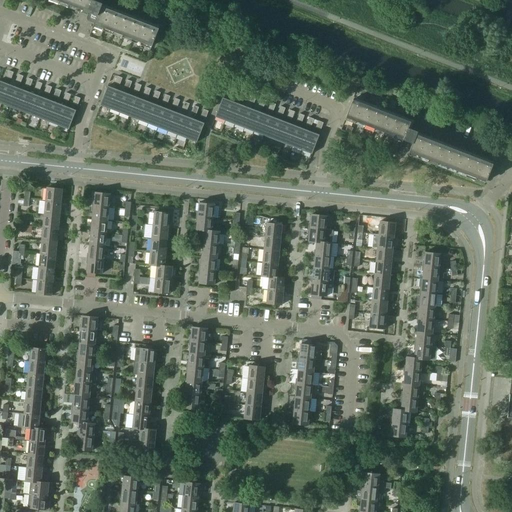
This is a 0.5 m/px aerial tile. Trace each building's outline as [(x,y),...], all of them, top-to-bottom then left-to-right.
[(57,0),(90,13),(89,17),(91,21),(95,23),(94,24),(95,24),(152,46),(159,28),(102,6),(104,0),(57,0)] [(0,101),(2,103),(9,85),(0,81),(0,101)] [(2,103),(12,106),(18,88),(9,85),(2,103)] [(101,104),(111,108),(118,90),(108,87),(108,86),(101,104),(101,105),(101,104)] [(12,106),(21,110),(28,92),(18,88),(12,106)] [(111,108),(120,112),(127,94),(118,90),(111,108)] [(21,110),(31,114),(38,96),(28,92),(21,110)] [(120,112),(130,115),(137,98),(127,94),(120,112)] [(31,114),(40,117),(47,100),(38,96),(31,114)] [(130,115),(139,119),(146,101),(137,98),(130,115)] [(216,116),(226,120),(232,102),(223,98),(216,116)] [(354,100),(353,99),(346,117),(347,118),(347,117),(403,139),(401,146),(410,150),(409,152),(486,182),(493,164),(417,134),(418,132),(409,128),(411,122),(410,121),(410,122),(354,100)] [(40,117),(50,121),(57,103),(47,100),(40,117)] [(139,119),(149,123),(156,105),(146,101),(139,119)] [(226,120),(235,123),(242,106),(232,102),(226,120)] [(50,121),(59,125),(66,107),(57,103),(50,121)] [(149,123),(159,126),(165,109),(156,105),(149,123)] [(235,123),(245,127),(252,109),(242,106),(235,123)] [(66,107),(59,125),(69,128),(69,129),(76,111),(75,110),(66,107)] [(159,126),(168,130),(175,112),(165,109),(159,126)] [(245,127),(254,131),(261,113),(252,109),(245,127)] [(168,130),(178,134),(185,116),(175,112),(168,130)] [(254,131),(264,134),(271,117),(261,113),(254,131)] [(178,134),(187,138),(194,120),(185,116),(178,134)] [(264,134),(274,138),(280,120),(271,117),(264,134)] [(194,120),(187,138),(197,141),(204,123),(203,123),(194,120)] [(274,138),(283,142),(290,124),(280,120),(274,138)] [(283,142),(293,146),(300,128),(290,124),(283,142)] [(293,146),(302,149),(309,132),(300,128),(293,146)] [(309,132),(302,149),(312,153),(319,135),(318,135),(309,132)] [(47,187),(46,201),(62,202),(63,189),(47,187)] [(95,192),(94,206),(109,207),(111,194),(95,192)] [(46,201),(45,214),(60,216),(62,202),(46,201)] [(199,203),(198,216),(213,218),(215,204),(199,203)] [(94,206),(92,219),(108,220),(109,207),(94,206)] [(155,211),(153,225),(169,227),(169,222),(172,222),(174,209),(163,208),(162,212),(155,211)] [(45,214),(43,227),(59,229),(60,216),(45,214)] [(311,214),(310,228),(326,229),(327,216),(311,214)] [(198,216),(197,229),(220,232),(220,231),(212,230),(213,218),(198,216)] [(92,219),(91,232),(107,233),(108,220),(92,219)] [(380,221),(379,235),(394,236),(396,222),(380,221)] [(267,223),(265,236),(281,238),(282,224),(267,223)] [(153,225),(152,238),(167,240),(169,227),(153,225)] [(43,227),(42,240),(57,242),(59,229),(43,227)] [(309,241),(317,242),(324,242),(326,229),(310,228),(309,241)] [(205,231),(203,243),(219,245),(220,232),(197,229),(197,230),(205,231)] [(91,232),(90,245),(105,247),(107,233),(91,232)] [(379,235),(375,234),(373,247),(377,248),(393,249),(394,236),(379,235)] [(265,236),(264,249),(280,251),(281,238),(265,236)] [(152,238),(150,251),(166,253),(167,240),(152,238)] [(42,240),(41,253),(56,255),(57,242),(42,240)] [(317,242),(315,255),(331,256),(337,257),(338,244),(332,243),(324,242),(317,242)] [(203,243),(202,256),(217,258),(219,245),(203,243)] [(90,245),(88,258),(104,260),(105,247),(90,245)] [(377,248),(376,261),(392,262),(393,249),(377,248)] [(264,249),(263,263),(278,264),(280,251),(264,249)] [(149,265),(157,266),(157,265),(165,266),(165,265),(166,253),(150,251),(149,265)] [(425,252),(424,266),(439,267),(441,254),(425,252)] [(41,253),(39,267),(55,268),(56,255),(41,253)] [(315,255),(314,268),(330,269),(331,256),(315,255)] [(202,256),(201,269),(216,271),(217,258),(202,256)] [(104,260),(88,258),(87,272),(103,273),(104,260)] [(376,261),(375,274),(390,276),(392,262),(376,261)] [(261,276),(269,277),(269,276),(277,277),(280,277),(281,269),(278,269),(278,264),(263,263),(261,276)] [(157,266),(156,278),(171,280),(173,266),(165,265),(165,266),(157,265),(157,266)] [(424,266),(423,279),(438,280),(443,281),(444,268),(439,267),(424,266)] [(39,267),(38,280),(53,281),(55,268),(39,267)] [(330,269),(314,268),(313,281),(328,282),(333,283),(334,270),(330,269)] [(216,271),(201,269),(199,283),(215,285),(216,271)] [(18,270),(17,278),(22,278),(28,279),(29,273),(22,272),(23,271),(18,270)] [(375,274),(373,287),(389,289),(390,276),(375,274)] [(269,277),(268,290),(284,291),(285,277),(280,277),(277,277),(269,276),(269,277)] [(171,280),(156,278),(154,292),(170,293),(171,280)] [(420,278),(419,287),(422,287),(421,292),(437,294),(438,280),(423,279),(420,278)] [(53,281),(38,280),(37,293),(52,295),(53,281)] [(311,294),(311,299),(321,300),(322,296),(327,296),(328,282),(313,281),(311,294)] [(373,287),(372,300),(388,302),(391,302),(391,294),(388,294),(389,289),(373,287)] [(284,291),(268,290),(267,303),(282,305),(284,291)] [(420,305),(435,307),(437,294),(421,292),(421,297),(418,296),(417,305),(420,305)] [(372,300),(371,314),(386,315),(388,302),(372,300)] [(420,305),(419,318),(434,320),(435,307),(420,305)] [(386,315),(371,314),(369,327),(385,329),(386,315)] [(83,315),(81,329),(97,331),(98,317),(83,315)] [(419,318),(417,332),(433,333),(434,320),(419,318)] [(192,327),(191,340),(206,342),(208,328),(192,327)] [(81,329),(80,342),(95,344),(97,331),(81,329)] [(417,332),(416,345),(431,346),(433,333),(417,332)] [(191,340),(189,353),(205,355),(206,342),(191,340)] [(301,344),(300,357),(315,359),(321,359),(322,351),(316,351),(316,345),(310,345),(311,340),(303,340),(303,344),(301,344)] [(80,342),(79,355),(94,357),(95,344),(80,342)] [(431,346),(416,345),(415,357),(414,358),(422,359),(430,360),(430,359),(435,360),(436,347),(431,346)] [(31,347),(30,361),(45,362),(47,349),(31,347)] [(136,347),(134,361),(155,363),(156,349),(136,347)] [(189,353),(188,366),(204,368),(205,355),(189,353)] [(79,355),(77,369),(93,370),(94,357),(79,355)] [(407,356),(405,370),(421,372),(422,359),(414,358),(415,357),(407,356)] [(300,357),(298,370),(314,372),(315,359),(300,357)] [(30,361),(28,374),(44,376),(45,362),(30,361)] [(155,363),(134,361),(133,374),(138,375),(154,376),(155,363)] [(250,365),(248,379),(264,380),(265,367),(250,365)] [(188,366),(187,380),(202,381),(204,368),(188,366)] [(77,369),(74,368),(73,376),(76,377),(76,382),(91,383),(96,384),(98,371),(93,370),(77,369)] [(298,370),(297,383),(312,385),(318,386),(320,373),(314,372),(298,370)] [(405,370),(404,383),(419,385),(421,372),(405,370)] [(28,374),(27,387),(43,389),(44,376),(28,374)] [(138,375),(137,388),(152,389),(154,376),(138,375)] [(502,460),(501,460),(511,461),(511,379),(511,380),(511,378),(509,399),(511,399),(509,417),(505,416),(505,417),(506,417),(502,460)] [(248,379),(247,392),(263,393),(264,380),(248,379)] [(187,380),(185,393),(201,394),(202,381),(187,380)] [(76,382),(75,395),(90,397),(91,383),(76,382)] [(297,383),(296,397),(311,398),(312,385),(297,383)] [(404,383),(403,397),(418,398),(423,399),(424,386),(419,385),(404,383)] [(27,387),(26,400),(41,402),(43,389),(27,387)] [(137,388),(135,401),(151,403),(152,389),(137,388)] [(247,392),(246,405),(261,406),(263,393),(247,392)] [(201,394),(185,393),(184,406),(200,408),(201,394)] [(75,395),(73,408),(89,410),(90,397),(75,395)] [(296,397),(294,410),(310,411),(316,412),(317,399),(311,398),(296,397)] [(403,397),(401,409),(401,410),(409,411),(417,412),(418,398),(403,397)] [(26,400),(24,414),(40,415),(41,402),(26,400)] [(135,401),(134,414),(150,416),(150,411),(153,412),(154,403),(151,403),(135,401)] [(261,406),(246,405),(244,418),(260,420),(261,406)] [(72,422),(80,423),(80,422),(87,423),(87,422),(89,410),(73,408),(72,422)] [(393,408),(392,422),(407,424),(409,411),(401,410),(401,409),(393,408)] [(310,411),(294,410),(293,423),(308,425),(310,411)] [(24,414),(20,413),(18,427),(31,428),(39,428),(40,415),(24,414)] [(133,428),(141,429),(141,428),(148,429),(148,428),(150,416),(134,414),(133,428)] [(80,423),(78,435),(94,437),(99,437),(100,424),(95,424),(95,423),(87,422),(87,423),(80,422),(80,423)] [(407,424),(392,422),(391,436),(406,437),(407,424)] [(31,428),(30,441),(45,442),(47,429),(39,428),(31,428)] [(141,429),(139,441),(155,443),(156,429),(148,428),(148,429),(141,428),(141,429)] [(17,431),(6,430),(5,437),(16,438),(17,431)] [(94,437),(78,435),(77,449),(93,450),(94,437)] [(30,441),(28,454),(44,456),(45,442),(30,441)] [(155,443),(139,441),(138,455),(154,457),(155,443)] [(28,454),(27,467),(43,469),(44,456),(28,454)] [(31,481),(34,482),(34,481),(41,482),(41,481),(43,469),(27,467),(26,481),(31,481)] [(364,472),(363,486),(383,488),(390,489),(390,484),(384,483),(385,474),(380,474),(364,472)] [(124,475),(122,489),(138,491),(139,477),(124,475)] [(31,481),(29,494),(48,496),(48,491),(51,492),(52,483),(41,481),(41,482),(34,481),(34,482),(31,481)] [(185,481),(183,495),(199,497),(199,492),(202,492),(203,483),(185,481)] [(358,490),(357,498),(361,499),(377,500),(382,501),(383,488),(363,486),(362,491),(358,490)] [(122,489),(121,502),(137,504),(141,504),(143,491),(138,491),(122,489)] [(48,496),(29,494),(28,508),(50,510),(50,501),(47,500),(48,496)] [(183,495),(182,508),(197,510),(199,497),(183,495)] [(361,499),(360,511),(375,511),(377,500),(361,499)] [(121,502),(120,511),(135,511),(137,504),(121,502)] [(234,502),(233,511),(249,511),(250,504),(234,502)]
